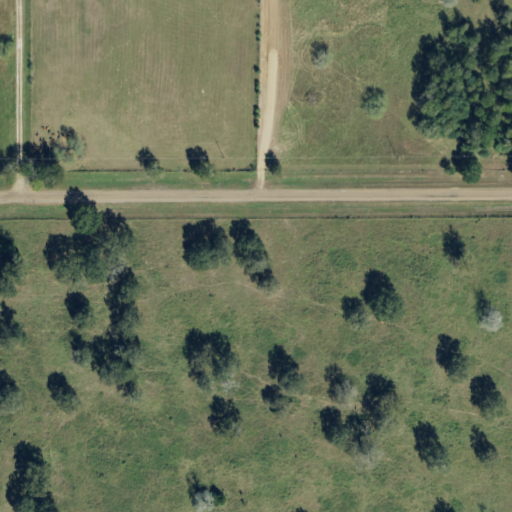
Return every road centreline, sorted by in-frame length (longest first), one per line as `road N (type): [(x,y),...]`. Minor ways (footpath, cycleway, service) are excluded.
road 1 (residential): [(511,189),(0,189)]
road 2 (residential): [(264,189),(268,0)]
